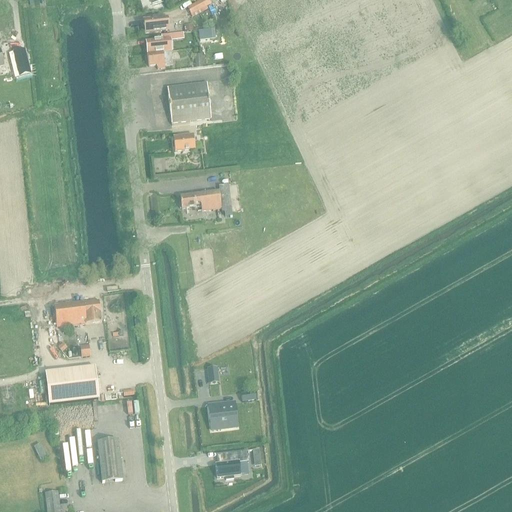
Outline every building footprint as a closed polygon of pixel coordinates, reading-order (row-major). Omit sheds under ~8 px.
[(187,8),(191,15),(206,7),(202,0),(187,8)] [(143,20),(144,34),(168,31),(167,18),(143,20)] [(146,55),(170,52),(169,46),(167,46),(167,40),(145,42),(146,55)] [(24,51),(12,54),(19,77),(30,74),(24,51)] [(170,52),(146,55),(147,67),(156,66),(156,70),(163,69),(163,67),(171,66),(170,52)] [(166,89),(170,124),(210,119),(206,84),(166,89)] [(172,138),(174,152),(194,150),(192,136),(172,138)] [(201,213),(220,210),(218,193),(179,197),(181,210),(195,208),(194,204),(200,204),(201,213)] [(55,300),(72,297),(70,287),(53,291),(55,300)] [(53,308),(56,330),(100,325),(98,303),(53,308)] [(54,371),(45,373),(48,405),(58,404),(98,399),(94,367),(54,371)] [(211,369),(207,370),(208,377),(209,384),(208,384),(218,383),(217,376),(216,369),(211,369)] [(241,403),(256,401),(255,393),(240,395),(241,403)] [(234,403),(208,406),(210,425),(236,422),(234,403)] [(44,436),(36,441),(41,451),(50,447),(44,436)] [(97,443),(102,484),(122,482),(117,441),(97,443)] [(227,454),(228,464),(215,465),(217,479),(225,478),(225,481),(233,480),(233,477),(240,476),(238,463),(248,462),(247,452),(227,454)] [(44,494),(46,511),(58,511),(56,493),(44,494)]
